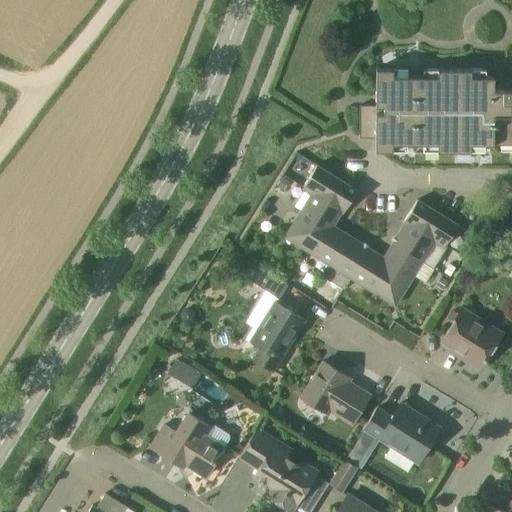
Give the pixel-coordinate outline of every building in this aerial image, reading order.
[(501,144),(501,151),(511,151),(511,104),(511,97),(511,89),(493,90),(494,77),(486,76),(486,69),(423,69),(423,76),(408,76),(408,69),(376,69),(376,106),(360,105),(359,138),(376,138),(375,150),(407,150),(407,143),(423,143),(423,150),(485,151),(485,144),(501,144)] [(357,190),(345,183),(316,165),(302,187),(312,193),(341,211),(343,212),(357,190)] [(289,181),(288,180),(282,177),(277,185),(284,189),(289,181)] [(337,219),(341,211),(312,193),(284,237),(331,226),(329,221),(337,219)] [(444,247),(458,225),(417,200),(403,222),(405,223),(444,247)] [(431,267),(444,247),(405,223),(392,243),(423,262),(431,267)] [(459,235),(463,228),(458,225),(454,231),(459,235)] [(328,265),(347,234),(339,229),(332,231),(331,226),(284,237),(328,265)] [(350,278),(369,248),(347,234),(328,265),(322,274),(344,288),(350,278)] [(396,306),(416,275),(423,262),(392,243),(388,251),(389,258),(384,259),(396,306)] [(396,306),(384,259),(379,260),(377,253),(369,248),(350,278),(396,306)] [(248,259),(240,273),(250,279),(259,266),(248,259)] [(450,264),(444,272),(450,277),(456,268),(450,264)] [(259,266),(250,279),(266,289),(280,298),(289,284),(259,266)] [(304,320),(273,302),(257,329),(250,340),(260,346),(253,358),(272,370),(304,320)] [(502,333),(485,322),(461,308),(458,313),(442,340),(465,355),(463,358),(479,369),(502,333)] [(168,373),(176,378),(182,376),(185,370),(188,364),(177,358),(168,373)] [(351,425),(359,412),(370,395),(338,375),(340,371),(323,361),(300,397),(329,415),(331,412),(351,425)] [(363,428),(401,452),(418,462),(440,427),(401,402),(391,417),(376,407),(363,428)] [(206,476),(230,438),(229,434),(214,424),(213,426),(188,410),(176,430),(164,422),(149,446),(183,467),(185,463),(206,476)] [(291,510),(318,468),(302,459),(300,463),(290,457),(295,449),(258,426),(239,456),(258,468),(253,477),(272,489),(268,496),(291,510)] [(357,466),(364,455),(353,448),(346,459),(357,466)] [(343,492),(358,467),(345,459),(329,484),(343,492)] [(123,511),(127,506),(105,493),(96,507),(92,505),(87,511),(123,511)] [(374,511),(369,508),(348,495),(336,511),(374,511)]
